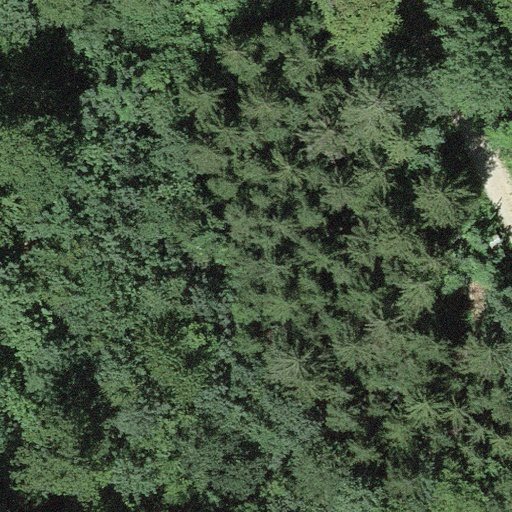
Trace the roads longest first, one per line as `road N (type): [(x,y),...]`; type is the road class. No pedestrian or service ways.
road 1 (track): [(170,511),(0,215)]
road 2 (track): [(427,0),(511,185)]
